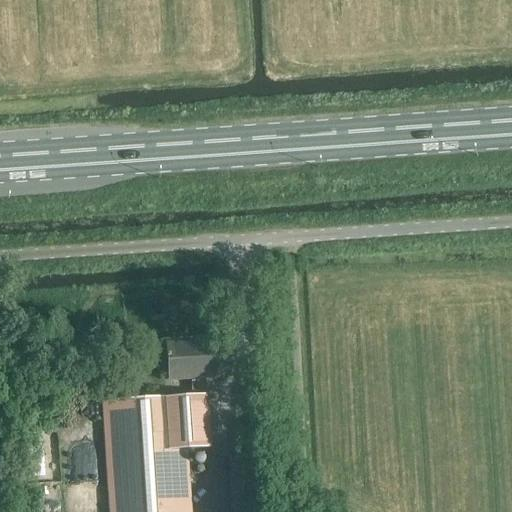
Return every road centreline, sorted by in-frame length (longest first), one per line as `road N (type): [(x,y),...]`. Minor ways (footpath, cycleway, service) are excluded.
road 1 (unclassified): [(0,263),(511,225)]
road 2 (primary): [(0,162),(511,127)]
